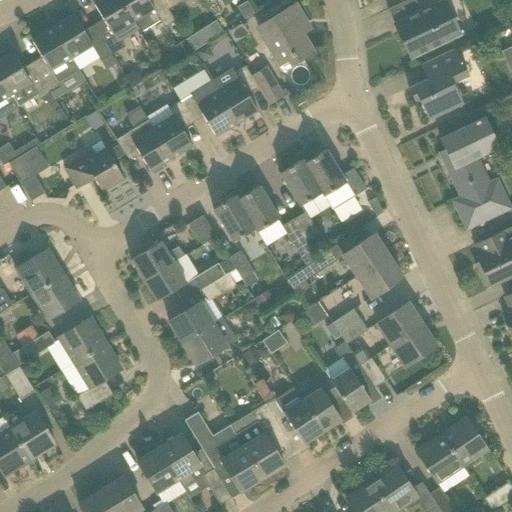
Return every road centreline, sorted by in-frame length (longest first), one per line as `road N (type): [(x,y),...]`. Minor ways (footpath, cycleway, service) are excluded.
road 1 (residential): [(9,511),(150,411),(161,387),(93,252)]
road 2 (residential): [(93,252),(357,90)]
road 3 (residential): [(479,368),(365,130),(357,90)]
road 4 (residential): [(266,511),(479,368)]
